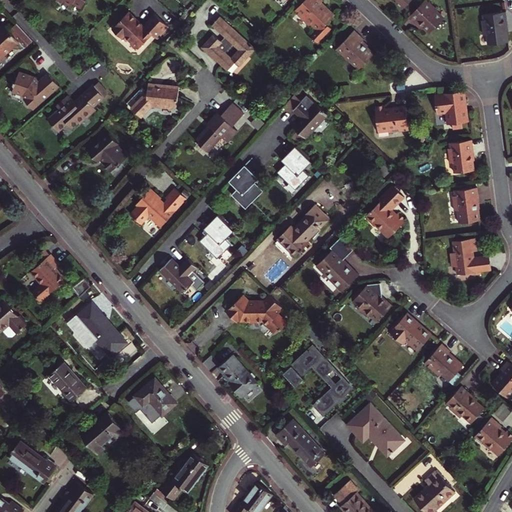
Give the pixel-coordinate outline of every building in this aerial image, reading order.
[(312,33),(319,39),(333,25),(328,21),(335,12),(322,0),(302,0),(296,7),(299,10),(298,11),(310,22),(312,20),(319,26),(312,33)] [(399,0),(398,1),(406,8),(406,9),(414,0),(399,0)] [(425,0),(411,15),(417,20),(419,18),(424,22),(439,6),(432,0),(425,0)] [(440,7),(439,6),(424,22),(425,23),(432,30),(446,15),(439,8),(440,7)] [(507,25),(510,24),(508,11),(485,14),(486,20),(484,20),(486,34),(489,34),(490,44),(510,41),(508,32),(507,25)] [(146,26),(145,25),(143,27),(139,24),(141,22),(132,13),(115,29),(125,39),(128,36),(134,43),(134,48),(136,50),(141,49),(155,35),(158,38),(169,26),(158,15),(146,26)] [(212,25),(225,37),(221,41),(214,34),(202,47),(227,70),(235,62),(240,66),(256,49),(220,16),(212,25)] [(0,59),(18,42),(24,48),(32,40),(16,23),(8,30),(3,25),(0,27),(0,59)] [(356,26),(337,46),(349,57),(351,56),(360,65),(376,50),(368,43),(363,38),(364,36),(365,35),(356,26)] [(28,99),(27,101),(30,105),(34,106),(57,86),(47,75),(42,80),(41,83),(37,81),(37,80),(34,77),(19,72),(16,81),(13,80),(10,89),(23,94),(28,99)] [(61,109),(49,119),(59,130),(68,122),(73,127),(80,121),(85,116),(86,118),(92,112),(90,111),(106,98),(105,97),(102,94),(107,90),(100,82),(96,85),(96,84),(80,98),(81,99),(77,102),(75,100),(70,95),(57,105),(61,109)] [(132,108),(141,116),(152,105),(176,107),(176,101),(178,102),(179,86),(149,83),(148,91),(132,108)] [(467,89),(437,93),(440,113),(449,112),(451,123),(455,123),(456,129),(465,127),(465,121),(472,120),(467,89)] [(302,118),(294,127),(305,137),(328,113),(307,94),(301,101),(293,109),(302,118)] [(287,103),(293,109),(301,101),(295,95),(287,103)] [(391,128),(391,130),(391,132),(411,130),(408,104),(394,106),(394,109),(387,110),(387,107),(387,105),(377,106),(380,129),(391,128)] [(210,125),(196,141),(207,151),(221,136),(227,141),(237,130),(233,126),(243,115),(233,106),(222,117),(219,113),(208,124),(210,125)] [(98,161),(101,158),(102,158),(105,160),(104,161),(112,171),(119,165),(120,165),(122,164),(121,163),(129,156),(118,144),(120,143),(111,132),(89,150),(98,161)] [(312,161),(296,145),(283,158),(287,162),(278,171),(297,189),(310,175),(305,169),(312,161)] [(457,179),(477,176),(475,167),(474,160),(477,159),(475,145),(452,148),(452,154),(451,154),(452,169),(456,169),(457,179)] [(253,201),(263,190),(255,182),(259,178),(245,164),(229,180),(237,188),(232,194),(246,208),(253,201)] [(394,184),(384,195),(386,197),(382,200),(367,215),(377,225),(379,224),(391,236),(408,220),(400,212),(397,215),(392,209),(405,196),(394,184)] [(481,220),(479,208),(478,200),(480,200),(478,186),(455,189),(456,195),(454,196),(455,210),(459,210),(461,222),(481,220)] [(130,213),(141,222),(148,215),(161,226),(186,197),(175,187),(166,197),(167,198),(164,201),(161,198),(162,197),(150,187),(135,203),(137,205),(130,213)] [(330,218),(315,204),(305,214),(307,216),(294,228),(291,225),(278,238),(295,256),(309,243),(307,241),(330,218)] [(235,230),(219,214),(204,228),(209,232),(200,241),(218,258),(232,244),(226,238),(235,230)] [(353,249),(342,238),(332,248),(334,250),(318,266),(338,285),(344,290),(359,275),(343,259),(353,249)] [(458,266),(459,274),(492,270),(490,255),(475,257),(475,251),(479,251),(477,238),(455,240),(456,252),(451,253),(453,266),(458,266)] [(35,257),(41,263),(51,254),(45,249),(35,257)] [(346,260),(355,250),(353,249),(343,259),(359,275),(361,274),(346,260)] [(42,284),(33,292),(41,301),(66,279),(56,267),(61,264),(52,253),(51,254),(41,263),(31,271),(42,284)] [(194,271),(198,267),(189,258),(180,267),(171,259),(160,270),(184,293),(191,285),(197,291),(203,284),(209,289),(213,285),(208,279),(205,282),(194,271)] [(74,287),(81,296),(92,285),(85,277),(74,287)] [(393,306),(386,300),(385,301),(382,299),(381,287),(382,287),(382,284),(367,286),(353,301),(357,305),(355,307),(367,317),(369,315),(378,322),(393,306)] [(282,307),(270,295),(265,301),(249,300),(244,294),(227,311),(237,322),(240,319),(241,321),(250,321),(250,323),(258,323),(258,322),(262,322),(274,334),(278,329),(280,330),(287,323),(278,314),(282,311),(280,309),(282,307)] [(0,333),(5,329),(12,338),(28,325),(6,300),(0,304),(0,333)] [(94,302),(72,320),(81,329),(86,325),(104,346),(120,332),(94,302)] [(432,335),(423,327),(421,329),(415,323),(417,322),(406,313),(396,326),(390,332),(389,333),(403,345),(406,341),(418,351),(432,335)] [(313,325),(307,330),(321,345),(327,339),(316,327),(313,325)] [(441,343),(426,361),(430,364),(428,366),(427,367),(438,377),(441,374),(449,381),(462,366),(448,354),(449,352),(450,351),(441,343)] [(313,346),(284,372),(292,382),(312,364),(333,387),(315,405),(324,414),(352,388),(313,346)] [(464,365),(449,352),(448,354),(462,366),(464,365)] [(233,355),(219,367),(231,381),(229,382),(242,396),(257,383),(233,355)] [(489,382),(508,399),(511,393),(511,365),(505,360),(499,367),(501,369),(489,382)] [(66,362),(50,375),(73,401),(88,387),(66,362)] [(7,380),(12,386),(16,383),(11,377),(7,380)] [(137,396),(145,405),(152,400),(164,415),(178,402),(157,378),(137,396)] [(461,415),(470,422),(483,407),(476,402),(469,396),(471,395),(461,386),(445,403),(449,407),(449,408),(459,418),(461,415)] [(502,419),(511,409),(503,402),(494,412),(502,419)] [(348,424),(349,425),(363,441),(369,435),(387,455),(404,440),(370,404),(348,424)] [(82,436),(99,455),(107,448),(103,444),(114,434),(118,438),(126,431),(110,412),(82,436)] [(511,434),(507,430),(506,432),(504,433),(499,429),(501,427),(502,425),(491,417),(473,438),(481,444),(483,443),(490,450),(491,448),(499,455),(511,439),(511,434)] [(294,419),(280,432),(289,442),(298,452),(299,451),(305,458),(304,459),(312,466),(326,454),(294,419)] [(289,442),(280,432),(276,435),(286,445),(289,442)] [(9,455),(45,482),(58,466),(49,459),(47,460),(21,441),(9,455)] [(170,478),(161,490),(174,499),(183,488),(188,491),(208,463),(193,453),(173,480),(170,478)] [(414,498),(426,511),(433,511),(455,492),(435,471),(425,480),(429,485),(414,498)] [(72,492),(56,511),(80,511),(94,494),(77,481),(70,491),(72,492)] [(374,511),(356,493),(359,491),(350,481),(334,494),(343,504),(342,505),(348,511),(374,511)] [(241,501),(231,511),(250,511),(252,510),(254,511),(257,511),(272,493),(259,482),(243,503),(241,501)] [(0,496),(0,511),(21,511),(23,510),(11,501),(10,504),(0,496)] [(149,511),(134,501),(125,511),(149,511)]
